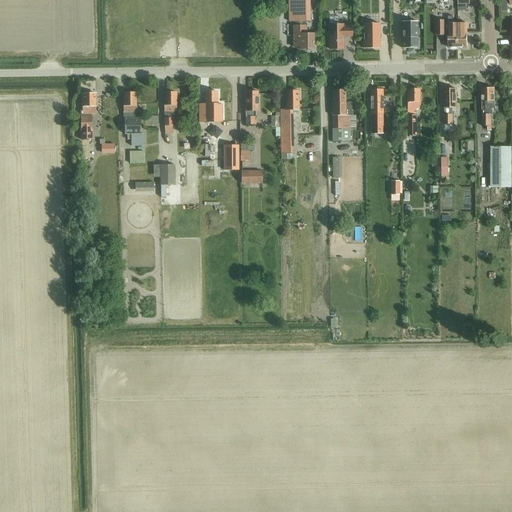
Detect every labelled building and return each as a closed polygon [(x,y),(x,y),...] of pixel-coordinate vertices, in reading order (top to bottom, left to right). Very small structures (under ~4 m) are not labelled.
[(287,0),(288,21),(293,21),(293,47),(300,47),(300,49),(306,49),(307,50),(310,50),(311,49),(313,49),(313,34),(306,34),(306,28),(307,28),(307,21),(309,21),(308,0),(287,0)] [(466,4),(470,4),(469,0),(457,0),(457,11),(466,11),(466,4)] [(436,36),(448,36),(448,48),(458,48),(458,32),(457,32),(457,30),(459,30),(459,28),(458,28),(458,24),(453,24),(453,17),(448,17),(448,20),(435,20),(436,36)] [(417,23),(401,23),(402,49),(417,48),(417,23)] [(458,32),(458,48),(467,48),(467,23),(458,24),(458,28),(459,28),(459,30),(457,30),(457,32),(458,32)] [(379,24),(363,24),(363,49),(379,49),(379,24)] [(327,33),(327,42),(329,42),(329,49),(343,49),(343,39),(351,38),(351,26),(343,27),(343,25),(329,25),(329,33),(327,33)] [(456,102),(456,89),(444,89),(444,102),(444,109),(444,124),(452,124),(452,114),(450,114),(450,110),(452,110),(452,108),(456,108),(456,102)] [(482,126),(487,126),(487,131),(491,131),(491,115),(492,115),(492,108),(494,108),(494,102),(494,89),(481,89),(482,102),(481,102),(482,115),(482,126)] [(383,134),(382,114),(382,90),(369,90),(370,135),(383,134)] [(415,120),(415,116),(413,116),(413,111),(415,111),(415,109),(419,109),(419,103),(419,90),(407,90),(407,136),(415,136),(415,120)] [(292,153),(292,111),(298,111),(298,104),(298,91),(285,91),(285,104),(285,110),(280,110),(280,113),(280,128),(280,154),(292,153)] [(348,141),(349,128),(349,116),(351,116),(351,103),(345,103),(344,91),(332,91),(332,104),(332,110),(333,110),(333,128),(333,142),(335,142),(334,154),(352,155),(353,142),(348,141)] [(255,117),(254,111),(258,111),(258,104),(258,92),(245,92),(245,105),(245,111),(245,124),(254,124),(254,117),(255,117)] [(172,132),(172,126),(172,119),(174,119),(174,112),(176,112),(176,93),(164,94),(164,126),(165,132),(172,132)] [(204,106),(198,106),(198,123),(221,123),(221,106),(216,106),(216,93),(204,93),(204,106)] [(92,140),(92,129),(91,118),(90,118),(90,114),(95,114),(94,94),(83,94),(83,113),(80,113),(81,140),(92,140)] [(131,146),(143,146),(143,133),(139,133),(139,119),(133,119),(133,112),(135,112),(135,94),(123,94),(124,133),(131,133),(131,146)] [(271,116),(271,128),(280,128),(280,113),(277,113),(276,117),(271,116)] [(511,187),(511,147),(492,147),(491,187),(511,187)] [(129,152),(130,164),(144,164),(144,151),(129,152)] [(240,162),(250,161),(250,152),(240,152),(240,162)] [(332,157),(333,179),(342,179),(341,157),(332,157)] [(160,186),(175,185),(174,165),(159,165),(160,186)] [(261,172),(241,172),(241,184),(261,184),(261,172)] [(380,176),(372,176),(371,195),(379,196),(380,176)] [(390,181),(390,196),(399,196),(399,181),(390,181)] [(153,183),(135,183),(135,192),(153,192),(153,183)]
